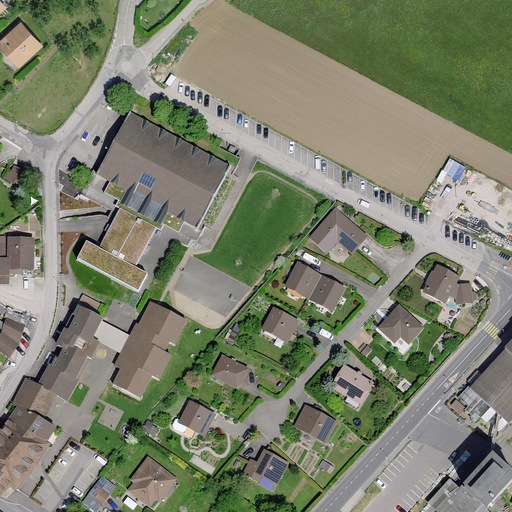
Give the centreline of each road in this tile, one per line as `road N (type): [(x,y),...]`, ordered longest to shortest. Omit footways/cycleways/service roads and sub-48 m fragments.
road 1 (residential): [(511,286),(139,78)]
road 2 (residential): [(0,408),(51,304),(47,149)]
road 3 (primary): [(417,409),(511,307)]
road 4 (primary): [(324,511),(417,409)]
